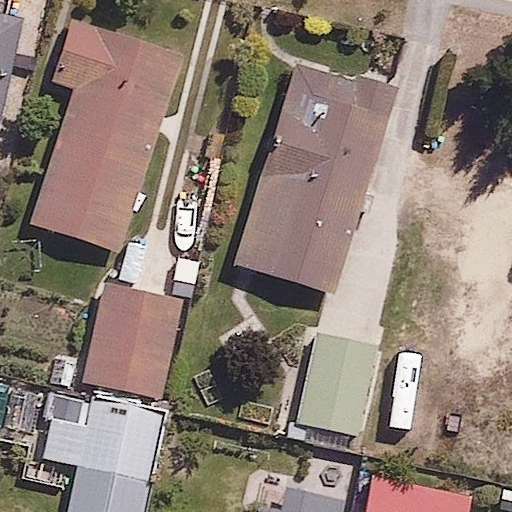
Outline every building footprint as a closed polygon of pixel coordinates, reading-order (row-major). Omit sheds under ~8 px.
[(0,98),(16,19),(0,15),(0,98)] [(175,55),(70,23),(54,74),(77,81),(31,231),(113,256),(175,55)] [(395,86),(272,54),(219,256),(342,288),(395,86)] [(181,298),(101,282),(82,379),(163,394),(181,298)] [(380,340),(320,326),(297,422),(358,436),(380,340)] [(139,511),(158,412),(86,399),(83,419),(47,412),(38,462),(73,469),(65,511),(139,511)] [(354,511),(459,511),(464,489),(363,468),(354,511)] [(338,511),(340,508),(262,488),(255,511),(338,511)]
